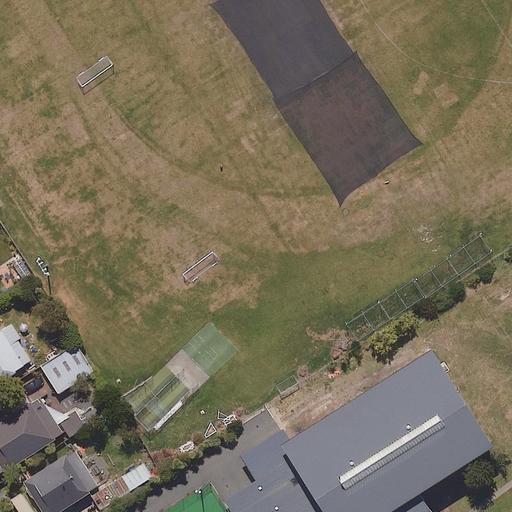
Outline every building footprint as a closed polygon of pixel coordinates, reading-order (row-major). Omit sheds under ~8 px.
[(10,319),(0,325),(0,376),(31,357),(18,336),(20,335),(10,319)] [(238,351),(209,323),(184,348),(213,376),(238,351)] [(222,500),(229,511),(438,511),(420,482),(492,437),(431,341),(290,431),(284,423),(240,451),(256,476),(222,500)] [(92,369),(74,342),(31,368),(48,395),(57,389),(59,391),(63,388),(68,396),(82,388),(76,379),(92,369)] [(48,409),(39,394),(0,418),(0,469),(49,439),(53,445),(117,405),(110,395),(80,414),(73,402),(60,410),(56,404),(48,409)] [(66,450),(22,478),(43,511),(53,511),(99,483),(76,446),(67,452),(66,450)] [(154,473),(144,458),(90,492),(99,507),(154,473)]
